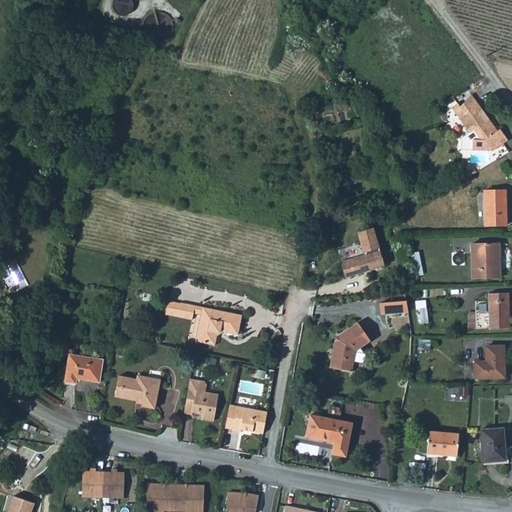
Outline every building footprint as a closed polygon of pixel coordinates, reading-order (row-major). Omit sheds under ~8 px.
[(471,94),(460,106),(465,113),(476,101),(471,94)] [(492,151),(508,140),(500,129),(497,131),(489,119),(485,122),(478,112),(481,108),(476,101),(465,113),(460,106),(457,102),(452,108),(469,133),(473,130),(480,140),(472,139),(472,150),(492,151)] [(485,223),(507,222),(505,189),(483,190),(485,223)] [(367,251),(343,257),(347,271),(385,262),(376,227),(361,231),(365,247),(366,246),(367,251)] [(472,276),(500,275),(500,241),(471,242),(472,276)] [(477,326),(510,325),(508,290),(490,291),(490,298),(476,299),(477,326)] [(202,315),(202,317),(197,342),(216,345),(218,334),(221,332),(239,335),(243,315),(169,301),(166,315),(194,320),(195,313),(202,315)] [(467,313),(470,323),(476,322),(474,312),(467,313)] [(331,365),(353,368),(356,348),(359,345),(370,338),(357,319),(338,333),(340,334),(338,341),(334,339),(331,365)] [(487,359),(477,360),(477,376),(506,376),(505,344),(486,344),(487,359)] [(364,352),(359,345),(356,348),(353,368),(361,369),(364,352)] [(82,390),(91,357),(72,353),(66,380),(78,383),(76,389),(82,390)] [(82,390),(98,393),(104,360),(91,357),(82,390)] [(147,404),(156,406),(162,383),(150,381),(152,375),(140,372),(139,376),(122,372),(117,391),(122,392),(148,399),(147,404)] [(162,383),(163,378),(152,375),(150,381),(162,383)] [(194,413),(204,415),(203,420),(214,422),(220,393),(207,391),(209,384),(206,380),(192,377),(185,412),(194,414),(194,413)] [(148,399),(122,392),(121,394),(143,399),(142,403),(147,404),(148,399)] [(268,411),(230,404),(225,431),(236,433),(237,428),(263,433),(268,411)] [(335,442),(334,453),(348,455),(354,422),(310,415),(306,437),(335,442)] [(485,460),(507,458),(505,425),(483,427),(485,460)] [(429,451),(459,453),(460,431),(431,428),(429,451)] [(77,494),(119,495),(120,472),(112,472),(112,469),(107,469),(107,472),(91,471),(91,469),(86,468),(86,471),(79,470),(77,494)] [(181,511),(199,511),(200,484),(184,484),(184,487),(180,487),(180,484),(163,483),(163,486),(158,486),(158,483),(143,482),(142,511),(160,511),(160,508),(181,509),(181,511)] [(248,511),(252,511),(256,494),(246,493),(245,497),(239,496),(239,491),(224,491),(222,511),(242,511),(243,511),(248,511)] [(29,511),(32,503),(11,496),(5,511),(29,511)]
